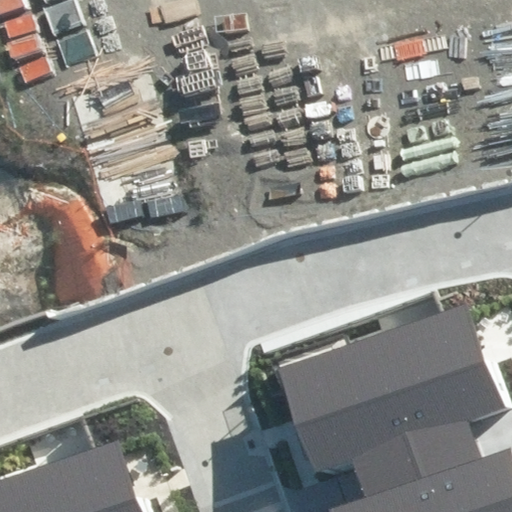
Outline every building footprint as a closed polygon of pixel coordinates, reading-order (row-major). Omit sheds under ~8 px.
[(411,484),(472,460),(460,427),(488,417),(448,305),(358,337),(411,484)] [(362,501),(411,484),(358,337),(266,370),(301,465),(343,450),(362,501)] [(40,511),(141,511),(116,439),(26,471),(40,511)] [(472,460),(411,484),(421,511),(511,511),(511,455),(509,447),(472,460)] [(40,511),(26,471),(0,480),(0,511),(40,511)] [(421,511),(411,484),(362,501),(331,511),(421,511)]
